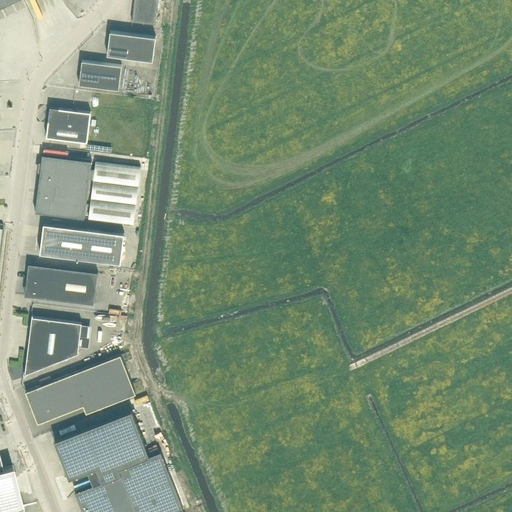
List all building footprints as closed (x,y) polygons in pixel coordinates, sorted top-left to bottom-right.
[(134,0),(131,26),(154,29),(157,0),(134,0)] [(152,59),(155,36),(110,30),(107,54),(152,59)] [(82,59),(79,83),(119,88),(122,64),(82,59)] [(511,90),(470,110),(491,157),(473,165),(493,210),(511,200),(511,90)] [(87,141),(90,111),(50,106),(48,120),(46,136),(87,141)] [(226,171),(217,176),(237,216),(236,216),(237,220),(299,190),(278,146),(229,170),(229,169),(226,171)] [(91,160),(42,153),(35,211),(84,217),(91,160)] [(95,160),(88,217),(133,223),(140,165),(111,162),(95,160)] [(408,176),(363,198),(374,222),(420,200),(408,176)] [(288,213),(243,235),(252,253),(297,231),(288,213)] [(411,214),(365,236),(377,261),(415,242),(422,239),(417,227),(411,214)] [(44,222),(40,252),(120,262),(124,232),(44,222)] [(511,228),(503,232),(511,250),(511,228)] [(297,231),(252,253),(261,271),(306,249),(297,231)] [(446,254),(388,282),(399,305),(457,277),(446,254)] [(331,255),(267,286),(285,323),(349,292),(331,255)] [(94,303),(98,271),(28,262),(24,294),(94,303)] [(434,302),(389,323),(411,369),(456,348),(434,302)] [(215,304),(133,344),(151,381),(233,341),(215,304)] [(25,373),(78,352),(81,322),(32,315),(33,313),(32,313),(24,375),(25,375),(25,373)] [(25,390),(38,422),(83,404),(86,411),(135,392),(120,353),(25,390)] [(182,483),(174,486),(180,501),(189,497),(193,506),(248,480),(238,457),(283,436),(244,353),(144,400),(182,483)] [(160,450),(149,455),(131,409),(54,439),(69,477),(96,466),(102,480),(75,491),(82,511),(172,511),(183,508),(160,450)] [(146,425),(149,432),(154,430),(151,423),(146,425)] [(149,444),(159,441),(157,436),(147,439),(149,444)] [(0,509),(22,504),(12,465),(2,467),(0,460),(0,509)]
